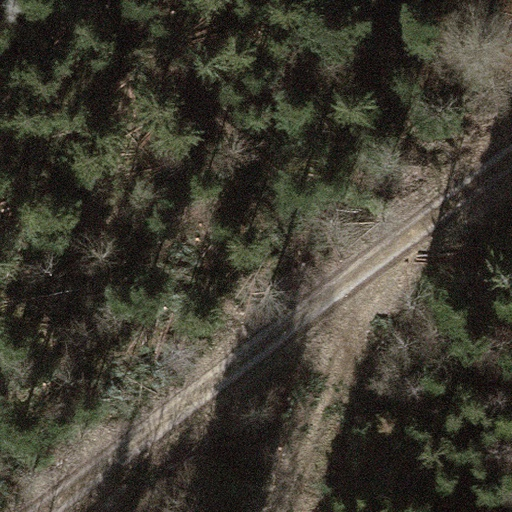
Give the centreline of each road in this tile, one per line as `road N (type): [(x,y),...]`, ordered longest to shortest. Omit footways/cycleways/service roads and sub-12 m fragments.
road 1 (track): [(48,511),(511,161)]
road 2 (track): [(361,277),(287,511)]
